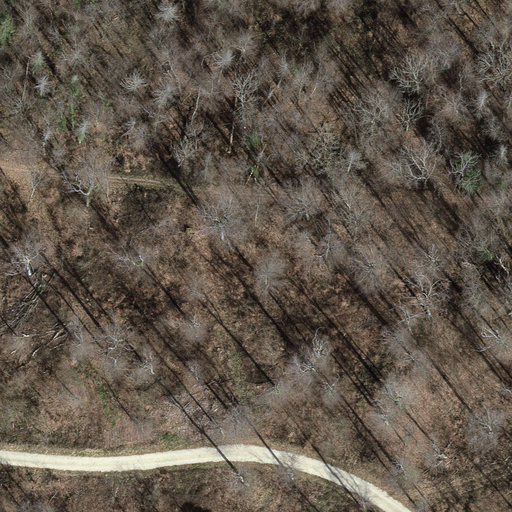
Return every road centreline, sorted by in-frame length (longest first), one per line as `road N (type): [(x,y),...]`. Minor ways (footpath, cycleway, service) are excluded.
road 1 (track): [(511,190),(137,177),(1,152)]
road 2 (track): [(0,459),(85,466),(213,456),(330,472),(409,511)]
